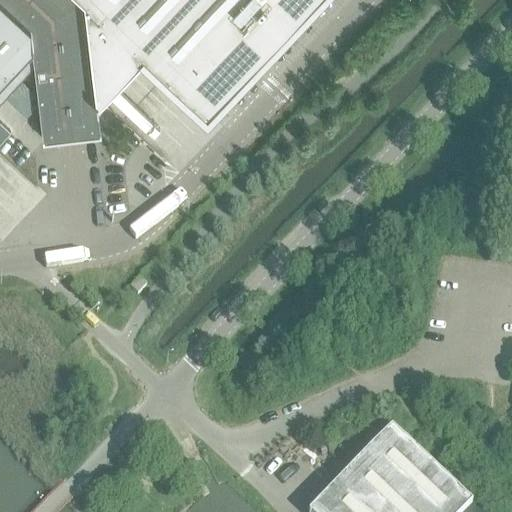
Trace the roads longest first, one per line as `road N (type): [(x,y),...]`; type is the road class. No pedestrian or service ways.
road 1 (unclassified): [(48,511),(511,27)]
road 2 (unclassified): [(0,263),(132,247),(362,0)]
